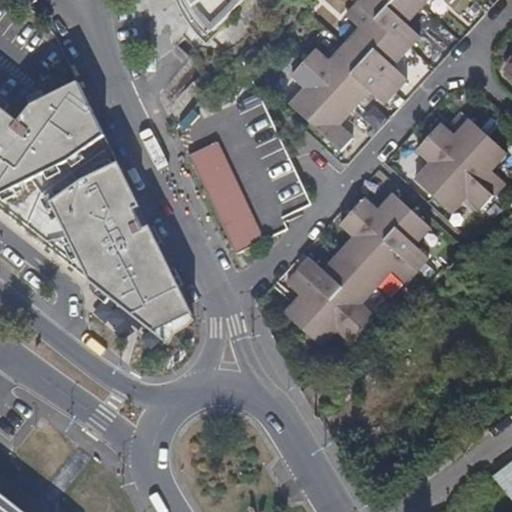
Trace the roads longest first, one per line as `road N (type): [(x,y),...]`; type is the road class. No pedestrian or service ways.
road 1 (residential): [(511,11),(294,251),(250,286),(219,297)]
road 2 (residential): [(82,0),(219,297)]
road 3 (primary): [(179,399),(125,387),(0,293)]
road 4 (primary): [(0,348),(149,460)]
road 5 (primary): [(337,511),(261,399)]
road 6 (residential): [(408,511),(511,429)]
road 7 (unknown): [(127,98),(180,43),(165,0)]
